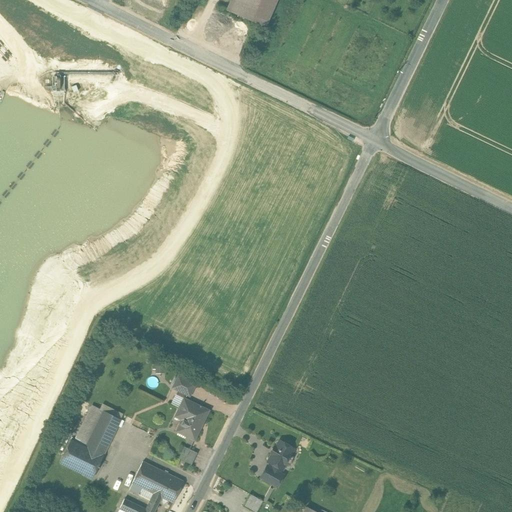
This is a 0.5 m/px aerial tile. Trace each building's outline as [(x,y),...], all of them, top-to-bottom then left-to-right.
[(230,0),(226,10),(265,27),(276,0),(230,0)] [(194,385),(178,377),(173,388),(189,395),(194,385)] [(200,406),(183,398),(175,416),(173,419),(180,422),(176,432),(194,441),(200,428),(204,418),(205,418),(209,410),(201,407),(201,406),(200,406)] [(120,419),(92,405),(74,441),(102,455),(120,419)] [(74,441),(71,440),(59,463),(92,479),(103,456),(102,455),(74,441)] [(280,441),(275,448),(273,447),(273,449),(271,453),(270,453),(269,453),(272,455),(268,462),(273,465),(271,469),(279,473),(281,469),(282,470),(293,449),(280,441)] [(197,453),(184,447),(178,459),(191,465),(197,453)] [(183,481),(142,462),(132,483),(153,493),(145,509),(151,511),(153,511),(161,497),(173,503),(183,481)] [(271,469),(267,466),(261,477),(276,486),(282,475),(271,469)] [(256,511),(263,501),(250,494),(243,506),(253,511),(256,511)] [(151,511),(145,509),(124,499),(119,509),(125,511),(151,511)]
